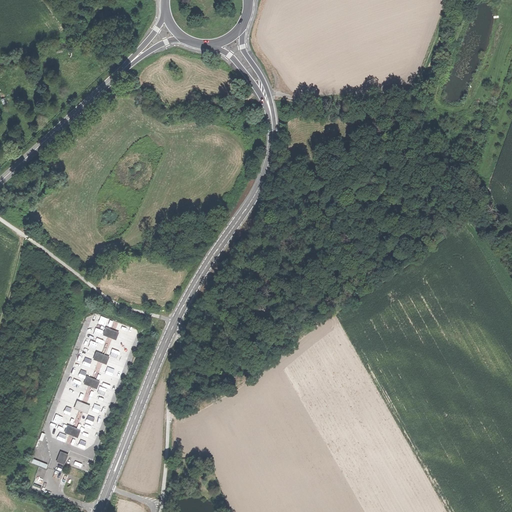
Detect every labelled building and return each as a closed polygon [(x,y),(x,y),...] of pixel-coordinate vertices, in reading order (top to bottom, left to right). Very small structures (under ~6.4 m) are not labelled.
[(119,333),(106,328),(103,336),(115,341),(119,333)] [(109,357),(96,352),(93,360),(106,365),(109,357)] [(100,382),(87,377),(84,384),(97,390),(100,382)] [(90,406),(77,401),(74,409),(87,414),(90,406)] [(81,431),(67,426),(64,434),(77,438),(81,431)] [(68,454),(60,451),(56,461),(64,465),(68,454)] [(47,464),(32,458),(30,462),(45,468),(47,464)]
